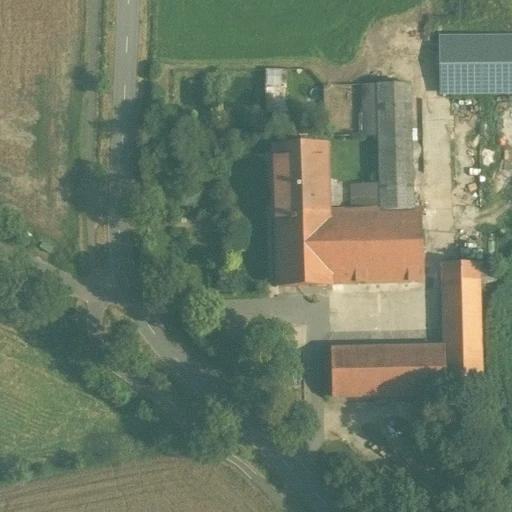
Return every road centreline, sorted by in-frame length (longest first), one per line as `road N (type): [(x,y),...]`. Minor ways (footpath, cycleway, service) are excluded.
road 1 (tertiary): [(331,511),(146,326),(124,276)]
road 2 (tertiary): [(124,276),(117,219),(127,0)]
road 3 (unclassified): [(124,276),(74,287),(0,251)]
